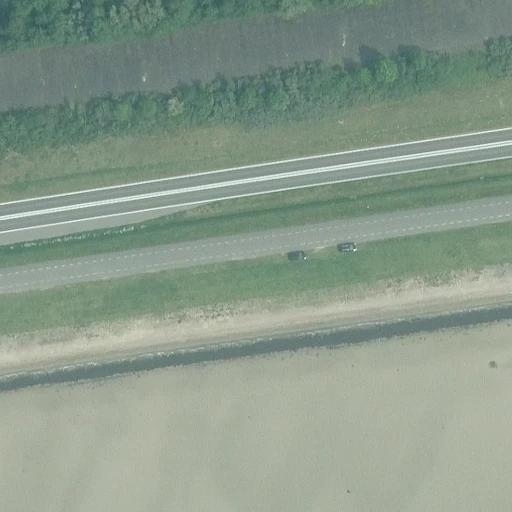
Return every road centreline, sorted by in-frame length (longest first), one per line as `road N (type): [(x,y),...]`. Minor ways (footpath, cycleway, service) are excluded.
road 1 (trunk): [(0,220),(511,144)]
road 2 (unclassified): [(0,282),(511,208)]
